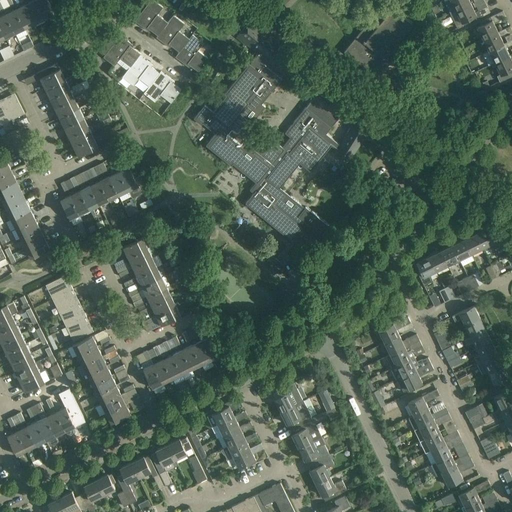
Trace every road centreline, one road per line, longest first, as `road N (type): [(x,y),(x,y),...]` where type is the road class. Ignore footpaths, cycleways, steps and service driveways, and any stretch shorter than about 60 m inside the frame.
road 1 (residential): [(461,169),(241,0)]
road 2 (unclassified): [(412,511),(325,336)]
road 3 (residential): [(492,471),(481,465),(448,398),(419,320)]
road 4 (unclassified): [(24,486),(159,420)]
road 5 (residential): [(161,511),(180,501),(212,503),(285,468)]
